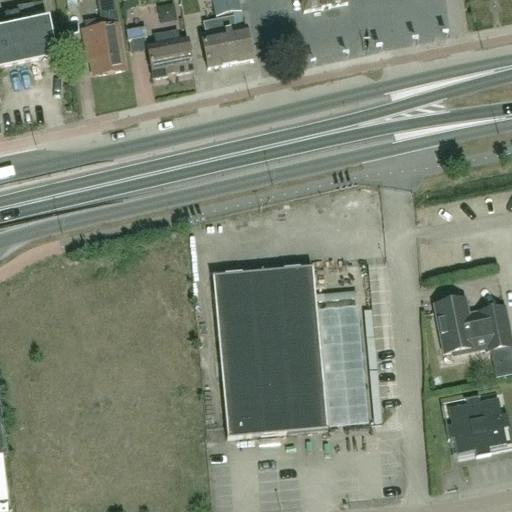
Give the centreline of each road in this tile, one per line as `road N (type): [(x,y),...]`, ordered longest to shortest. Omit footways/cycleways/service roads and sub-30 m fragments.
road 1 (secondary): [(0,243),(511,123)]
road 2 (secondary): [(511,67),(0,176)]
road 3 (primary): [(0,210),(340,131)]
road 4 (primary): [(511,75),(340,131)]
road 5 (primary): [(340,131),(511,113)]
